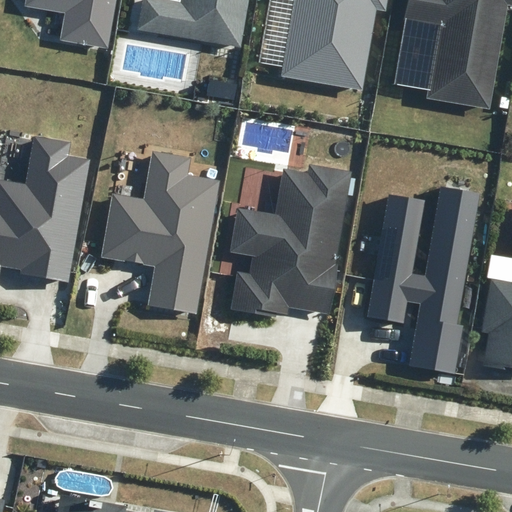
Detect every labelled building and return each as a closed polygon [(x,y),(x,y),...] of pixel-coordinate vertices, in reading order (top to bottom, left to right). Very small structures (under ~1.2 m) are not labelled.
[(60,39),(106,47),(115,0),(25,0),(25,6),(65,13),(60,39)] [(181,0),(181,2),(167,0),(143,0),(138,28),(241,47),(249,0),(181,0)] [(295,0),(283,74),(361,88),(375,8),(386,9),(387,0),(295,0)] [(427,96),(488,107),(506,2),(511,2),(511,0),(407,0),(404,17),(440,24),(427,96)] [(21,274),(69,282),(90,161),(68,157),(70,143),(34,137),(26,183),(0,178),(0,277),(2,267),(22,270),(21,274)] [(187,160),(147,153),(139,197),(106,191),(94,260),(152,270),(146,306),(193,314),(216,184),(184,178),(187,160)] [(336,264),(352,171),(310,164),(308,174),(284,170),(276,216),(238,209),(231,252),(253,256),(250,274),(237,271),(231,309),(276,316),(278,312),(288,314),(289,308),(304,311),(330,315),(338,264),(336,264)] [(409,365),(454,374),(463,325),(457,324),(480,193),(440,187),(425,276),(412,273),(425,200),(388,194),(367,316),(403,323),(408,301),(420,303),(409,365)] [(511,276),(511,281),(489,277),(480,333),(488,334),(483,363),(511,368),(511,276)]
